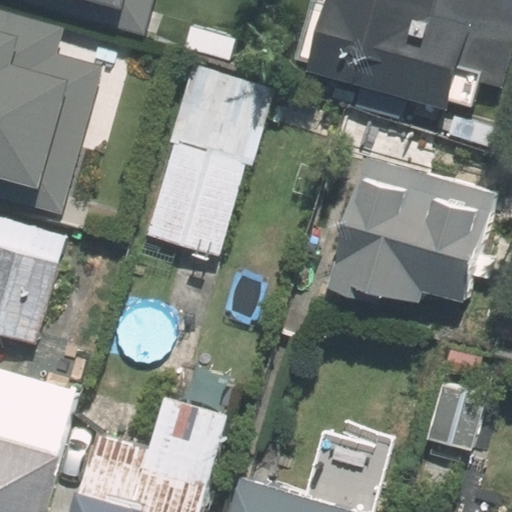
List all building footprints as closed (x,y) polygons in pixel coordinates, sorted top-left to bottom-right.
[(36,0),(151,32),(160,0),(36,0)] [(511,0),(343,0),(323,71),(479,116),(488,84),(511,90),(511,89),(511,0)] [(0,193),(68,212),(109,67),(67,55),(74,30),(0,10),(0,193)] [(279,87),(204,65),(155,233),(228,257),(279,87)] [(438,290),(475,300),(499,211),(367,176),(341,275),(435,300),(438,290)] [(62,452),(93,345),(44,330),(69,236),(0,215),(0,328),(26,336),(17,368),(0,363),(0,511),(53,511),(70,455),(62,452)] [(497,396),(455,385),(440,440),(481,452),(497,396)] [(82,511),(214,511),(242,415),(173,396),(159,448),(112,435),(95,495),(88,492),(82,511)] [(374,511),(383,483),(322,466),(313,496),(256,481),(246,511),(374,511)]
